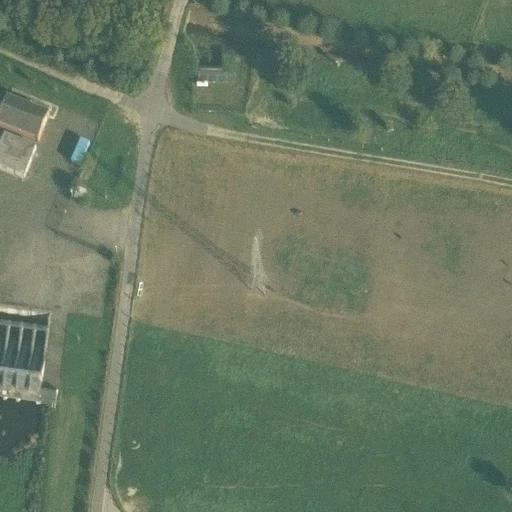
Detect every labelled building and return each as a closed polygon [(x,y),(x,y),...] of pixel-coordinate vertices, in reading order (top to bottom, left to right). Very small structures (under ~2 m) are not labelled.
[(0,120),(0,128),(38,144),(49,118),(8,101),(0,120)] [(36,149),(5,137),(0,148),(0,169),(24,179),(36,149)] [(90,145),(80,141),(71,164),(81,168),(90,145)] [(74,201),(83,205),(87,195),(78,191),(74,201)] [(0,304),(0,375),(42,382),(51,312),(0,304)] [(42,382),(0,375),(0,400),(38,406),(42,382)]
